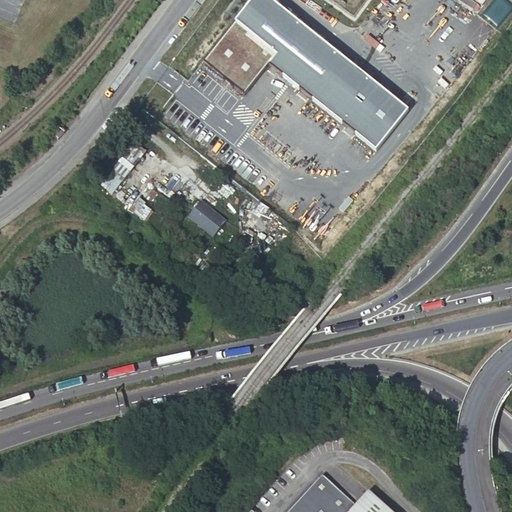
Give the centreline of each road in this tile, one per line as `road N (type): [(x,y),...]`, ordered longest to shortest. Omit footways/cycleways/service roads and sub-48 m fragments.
road 1 (trunk): [(511,161),(428,270),(377,307),(268,345)]
road 2 (trunk): [(245,378),(364,364),(410,372),(453,389),(511,430)]
road 3 (tertiary): [(0,207),(79,137),(184,0)]
road 4 (trunk): [(268,345),(0,409)]
road 5 (trunk): [(245,378),(294,360),(511,315)]
road 6 (trunk): [(0,438),(245,378)]
road 7 (trunk): [(511,291),(268,345)]
road 8 (unclassified): [(412,511),(363,463),(324,460),(272,511)]
